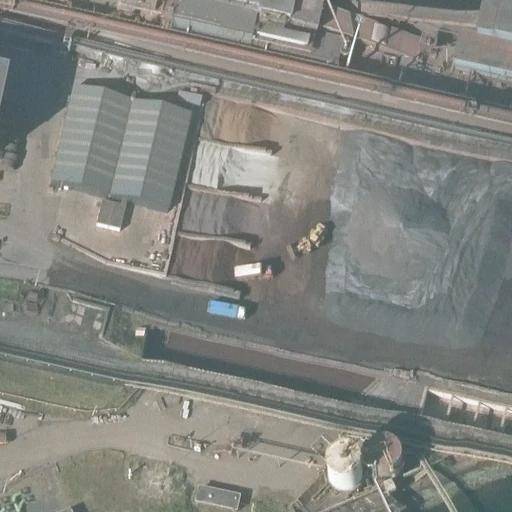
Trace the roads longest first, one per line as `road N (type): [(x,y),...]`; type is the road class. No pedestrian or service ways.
road 1 (unknown): [(19,241),(511,377)]
road 2 (unknown): [(19,241),(42,160),(46,97),(35,72),(0,47)]
